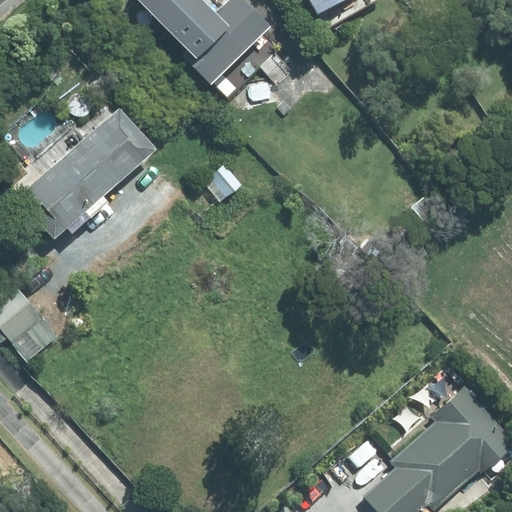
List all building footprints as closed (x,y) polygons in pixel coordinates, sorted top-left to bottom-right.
[(125,0),(180,60),(178,62),(202,89),(250,44),(252,46),(261,37),(258,33),(262,30),(234,0),(227,0),(207,19),(189,0),(125,0)] [(298,0),(307,17),(340,0),(298,0)] [(121,82),(105,64),(60,103),(75,121),(121,82)] [(268,79),(232,86),(236,107),(272,99),(268,79)] [(113,112),(11,202),(47,243),(149,153),(113,112)] [(206,180),(221,199),(237,187),(222,167),(206,180)] [(11,289),(0,297),(0,333),(11,346),(39,322),(11,289)] [(428,418),(434,424),(387,463),(394,470),(360,498),(371,511),(421,511),(424,509),(427,511),(429,511),(475,474),(476,477),(511,448),(462,389),(428,418)]
